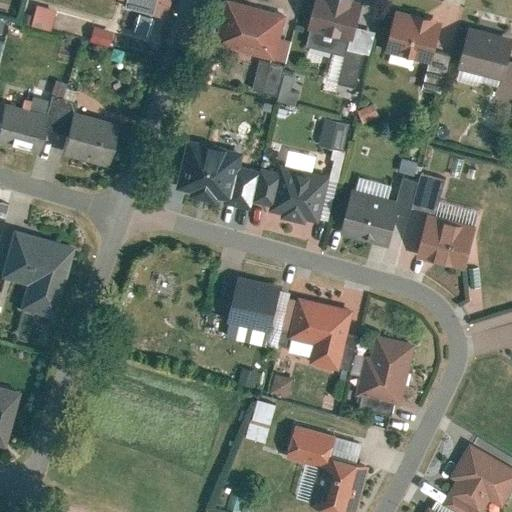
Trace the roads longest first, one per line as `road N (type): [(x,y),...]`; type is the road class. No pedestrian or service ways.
road 1 (residential): [(109,205),(406,283),(461,331),(450,386),(385,511)]
road 2 (residential): [(109,205),(11,478)]
road 3 (residential): [(180,0),(109,205)]
